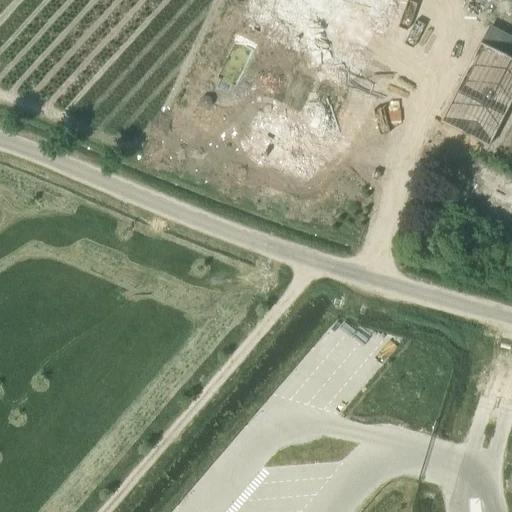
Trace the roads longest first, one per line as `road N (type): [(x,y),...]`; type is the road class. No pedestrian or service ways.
road 1 (unclassified): [(505,317),(264,248),(0,145)]
road 2 (unknown): [(264,248),(42,511)]
road 3 (unclassified): [(505,317),(465,467)]
